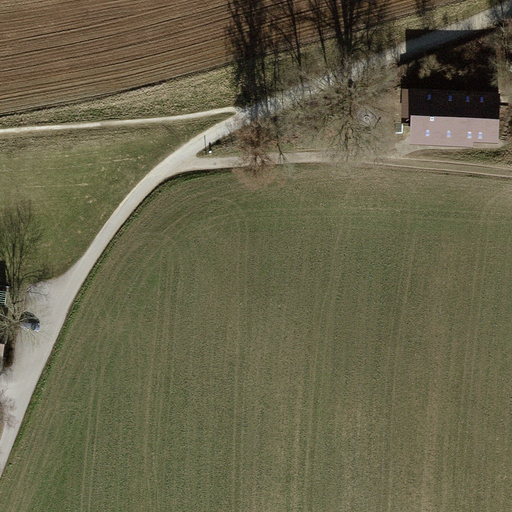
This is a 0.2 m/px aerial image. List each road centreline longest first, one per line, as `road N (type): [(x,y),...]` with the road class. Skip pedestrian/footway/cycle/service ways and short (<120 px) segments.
road 1 (track): [(511,7),(250,115),(174,162)]
road 2 (unclassified): [(174,162),(133,200),(64,291),(0,445)]
